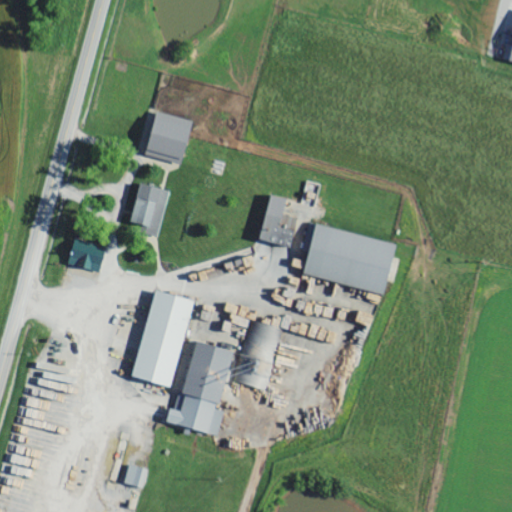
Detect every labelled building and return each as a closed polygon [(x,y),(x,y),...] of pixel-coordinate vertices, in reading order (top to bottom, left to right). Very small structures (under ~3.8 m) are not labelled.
[(142,155),(181,165),(192,121),(152,111),(142,155)] [(128,222),(141,225),(139,233),(157,237),(168,191),(137,184),(128,222)] [(255,240),(288,248),(295,219),(280,216),(282,208),(285,209),(288,200),(267,195),(255,240)] [(382,295),(391,258),(394,259),(397,244),(311,224),(299,275),(382,295)] [(97,273),(104,248),(72,239),(65,264),(97,273)] [(191,301),(151,291),(130,377),(169,387),(191,301)] [(255,311),(225,304),(221,319),(238,323),(238,320),(252,323),(255,311)] [(268,391),(282,328),(253,322),(246,354),(249,355),(246,368),(237,367),(234,383),(268,391)] [(232,352),(192,342),(174,410),(167,408),(163,423),(216,436),(222,411),(217,410),(232,352)] [(123,483),(142,489),(147,471),(128,465),(123,483)]
